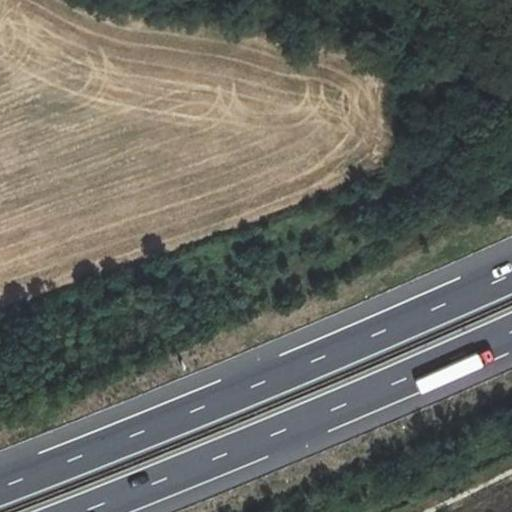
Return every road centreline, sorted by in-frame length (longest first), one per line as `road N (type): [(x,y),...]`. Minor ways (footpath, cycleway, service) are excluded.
road 1 (motorway): [(511,274),(290,373),(0,486)]
road 2 (motorway): [(85,511),(511,333)]
